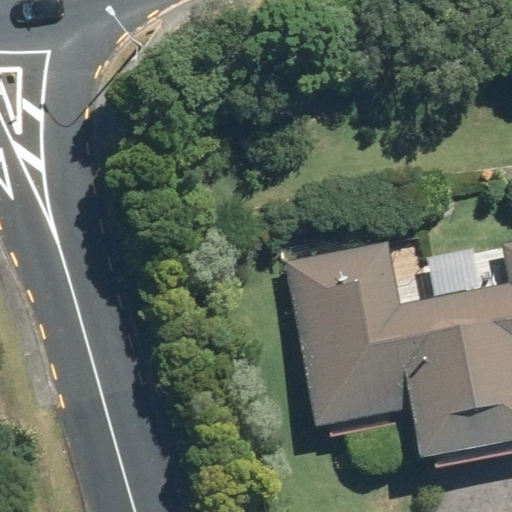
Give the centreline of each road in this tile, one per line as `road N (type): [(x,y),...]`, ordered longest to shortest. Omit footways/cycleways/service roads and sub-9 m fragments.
road 1 (residential): [(88,10),(71,78),(67,189),(98,389)]
road 2 (residential): [(98,389),(0,139)]
road 3 (residential): [(136,511),(98,389)]
